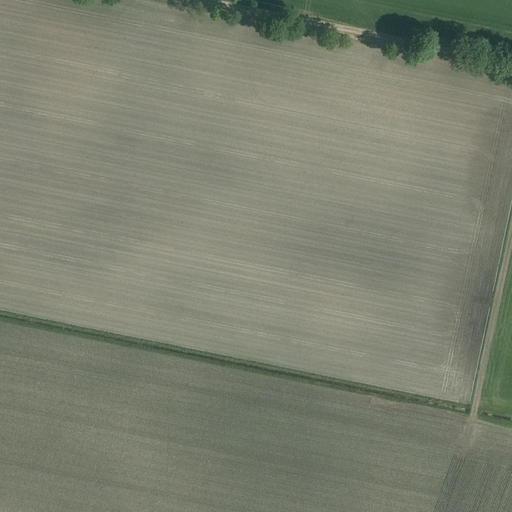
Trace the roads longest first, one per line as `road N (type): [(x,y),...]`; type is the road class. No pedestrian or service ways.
road 1 (track): [(511,62),(200,0)]
road 2 (track): [(511,228),(474,404)]
